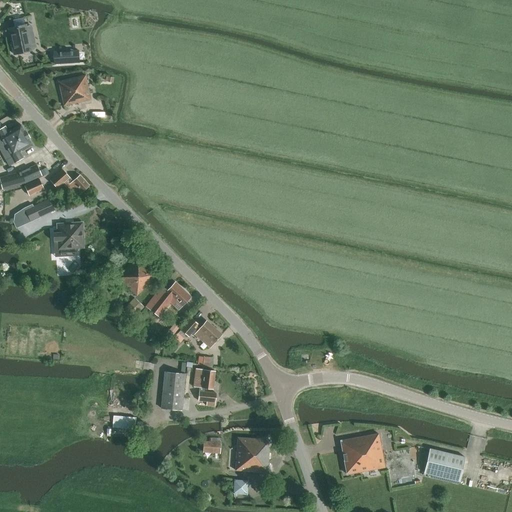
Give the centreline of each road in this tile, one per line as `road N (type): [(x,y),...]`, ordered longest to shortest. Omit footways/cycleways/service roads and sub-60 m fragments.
road 1 (tertiary): [(276,387),(239,324),(0,74)]
road 2 (tertiary): [(276,387),(357,379),(511,425)]
road 3 (track): [(102,0),(117,4),(114,28),(165,128),(158,155),(110,194)]
road 4 (tertiary): [(322,511),(276,387)]
